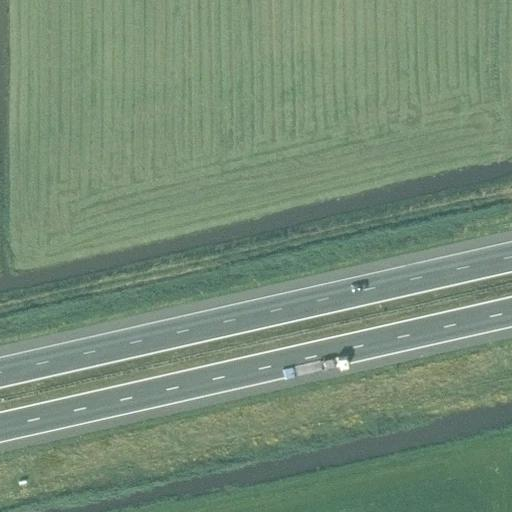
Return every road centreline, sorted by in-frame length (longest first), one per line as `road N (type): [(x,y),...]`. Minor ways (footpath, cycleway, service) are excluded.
road 1 (motorway): [(0,427),(511,311)]
road 2 (motorway): [(511,257),(0,373)]
